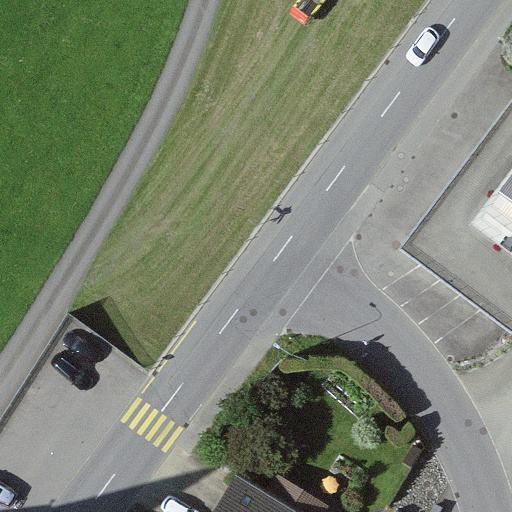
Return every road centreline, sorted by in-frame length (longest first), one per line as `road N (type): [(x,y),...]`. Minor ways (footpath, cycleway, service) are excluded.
road 1 (residential): [(273,264),(429,381),(489,511)]
road 2 (tertiary): [(273,264),(471,0)]
road 3 (tertiary): [(87,511),(273,264)]
